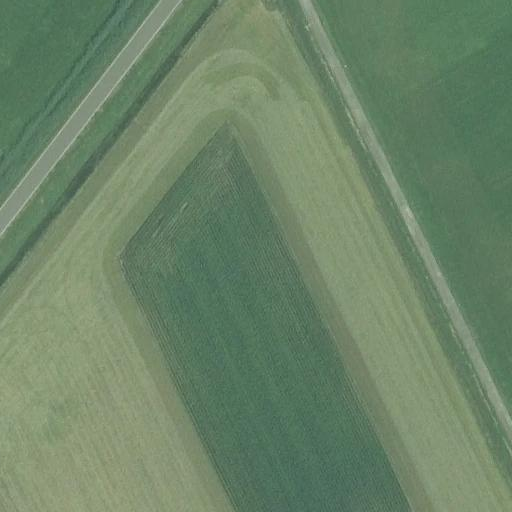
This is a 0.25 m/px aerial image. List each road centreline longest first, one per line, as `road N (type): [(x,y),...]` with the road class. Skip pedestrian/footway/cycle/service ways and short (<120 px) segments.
road 1 (unclassified): [(511,427),(306,0)]
road 2 (unclassified): [(0,224),(172,0)]
